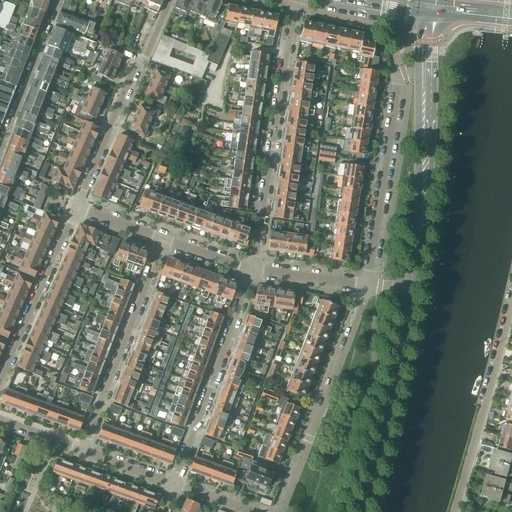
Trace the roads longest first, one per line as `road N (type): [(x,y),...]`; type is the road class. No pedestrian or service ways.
road 1 (residential): [(253,271),(294,0)]
road 2 (residential): [(274,511),(369,286)]
road 3 (residential): [(424,81),(400,82),(369,286)]
road 4 (residential): [(169,0),(75,205)]
road 5 (secondary): [(358,511),(409,292)]
road 6 (residential): [(176,482),(253,271)]
road 7 (residential): [(85,448),(164,241)]
road 8 (residential): [(454,511),(511,301)]
road 9 (secondary): [(409,292),(426,169),(424,81)]
road 10 (residential): [(0,383),(75,205)]
road 11 (residential): [(57,0),(0,157)]
